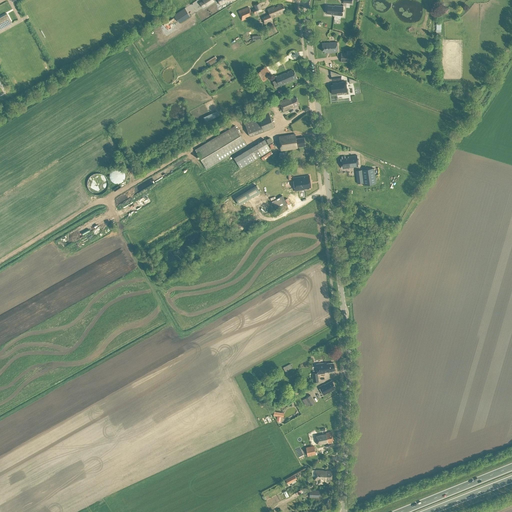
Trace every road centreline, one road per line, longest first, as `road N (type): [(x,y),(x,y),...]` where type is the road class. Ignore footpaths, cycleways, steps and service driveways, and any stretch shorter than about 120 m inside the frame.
road 1 (tertiary): [(343,511),(349,353),(307,0)]
road 2 (track): [(317,106),(248,140),(234,120),(0,261)]
road 3 (trunk): [(511,466),(399,511)]
